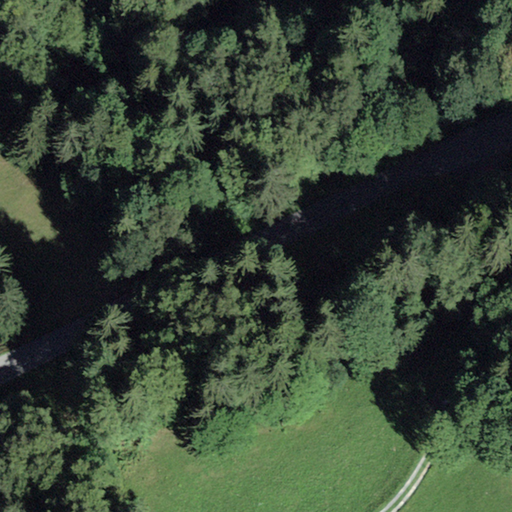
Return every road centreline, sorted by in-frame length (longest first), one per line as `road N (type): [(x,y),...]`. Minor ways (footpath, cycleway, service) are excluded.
road 1 (tertiary): [(0,367),(511,122)]
road 2 (unclassified): [(511,359),(449,412),(411,486),(386,511)]
